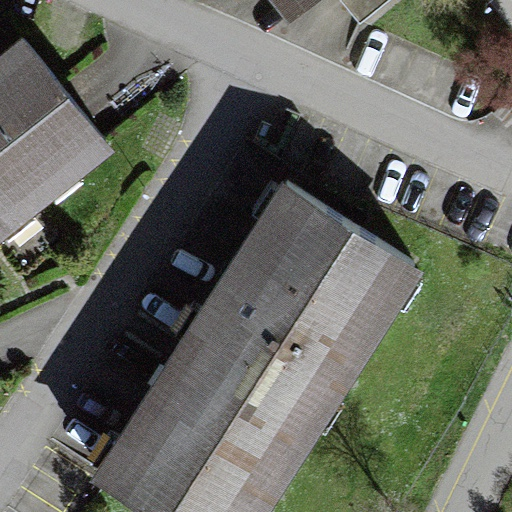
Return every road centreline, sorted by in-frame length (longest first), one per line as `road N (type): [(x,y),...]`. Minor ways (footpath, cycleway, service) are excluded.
road 1 (residential): [(251,55),(216,134),(0,471)]
road 2 (residential): [(251,55),(511,170)]
road 3 (residential): [(126,0),(251,55)]
